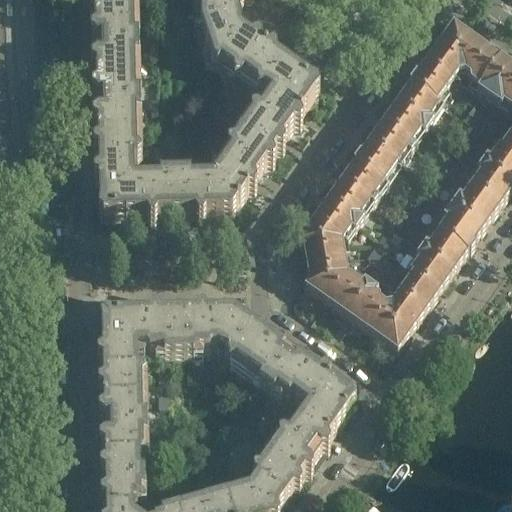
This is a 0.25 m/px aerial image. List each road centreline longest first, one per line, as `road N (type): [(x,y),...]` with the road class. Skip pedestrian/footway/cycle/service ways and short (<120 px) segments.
road 1 (secondary): [(53,511),(42,0)]
road 2 (residential): [(361,99),(260,237),(258,301),(264,317),(394,409)]
road 3 (residential): [(394,409),(511,244)]
road 4 (residential): [(361,99),(274,37),(268,23),(278,0)]
road 5 (residential): [(323,511),(394,409)]
road 6 (residential): [(431,0),(361,99)]
